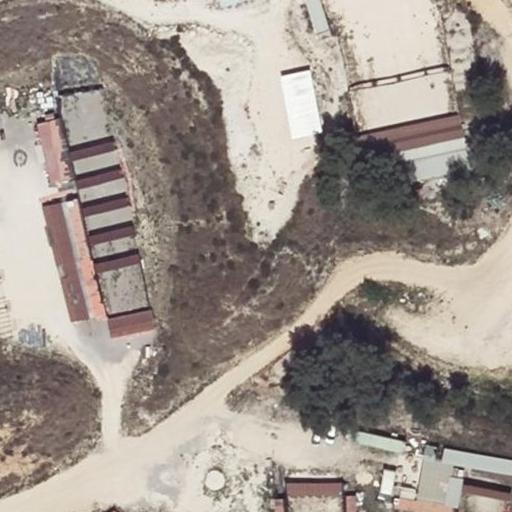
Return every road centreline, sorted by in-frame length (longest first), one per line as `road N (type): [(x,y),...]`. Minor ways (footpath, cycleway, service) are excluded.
road 1 (track): [(511,283),(505,291),(373,269),(119,462),(16,511)]
road 2 (unknown): [(119,462),(107,377),(28,274),(0,196)]
